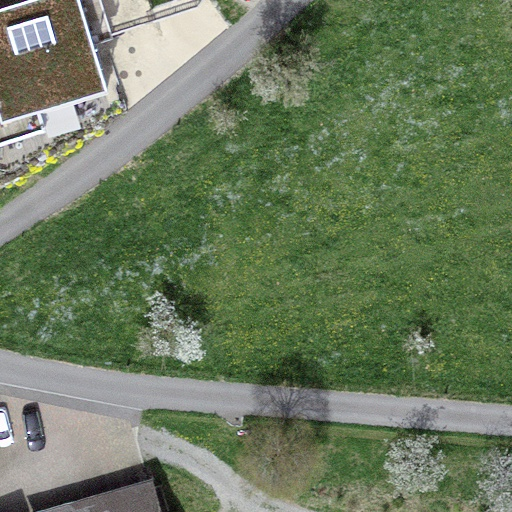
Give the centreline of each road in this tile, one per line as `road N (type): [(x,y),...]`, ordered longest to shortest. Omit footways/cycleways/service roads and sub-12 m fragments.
road 1 (unclassified): [(0,366),(70,381),(511,422)]
road 2 (residential): [(292,0),(176,112),(0,220)]
